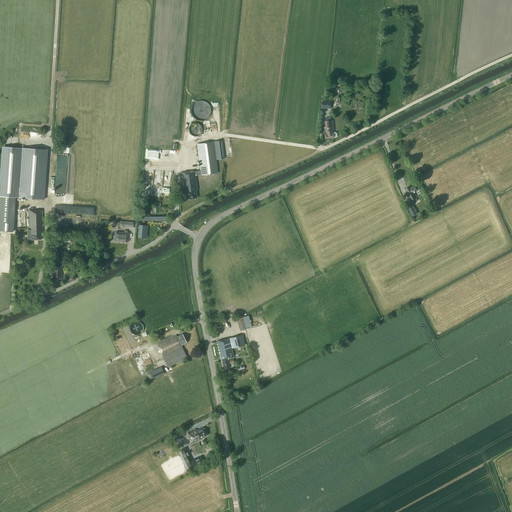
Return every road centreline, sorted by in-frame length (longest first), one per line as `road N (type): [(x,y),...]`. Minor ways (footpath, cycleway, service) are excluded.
road 1 (unclassified): [(199,238),(219,218),(511,75)]
road 2 (unclassified): [(237,511),(195,272),(199,238)]
road 3 (unclassified): [(0,313),(177,226)]
